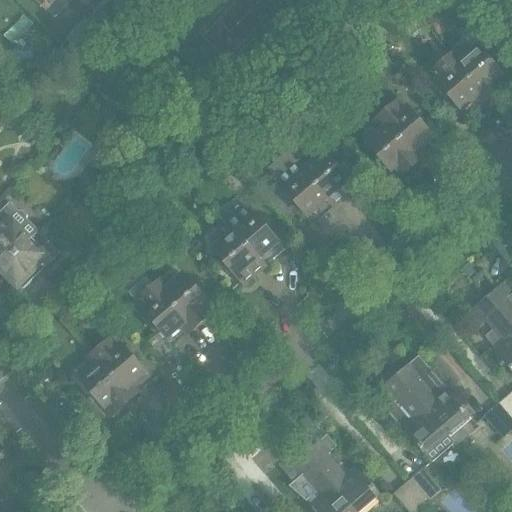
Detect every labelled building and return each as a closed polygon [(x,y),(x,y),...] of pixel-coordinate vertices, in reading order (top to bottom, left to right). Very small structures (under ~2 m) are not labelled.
[(35,0),(46,10),(56,0),(35,0)] [(71,0),(56,0),(46,10),(62,25),(79,8),(71,0)] [(95,98),(123,70),(102,49),(74,77),(95,98)] [(476,53),(457,68),(480,96),(488,104),(508,86),(476,52),(476,53)] [(450,61),(431,78),(461,112),(480,96),(457,68),(451,61),(450,61)] [(228,105),(215,92),(205,102),(218,115),(228,105)] [(250,121),(256,115),(245,102),(238,108),(250,121)] [(410,155),(431,137),(399,104),(380,121),(387,128),(387,129),(410,155),(417,163),(410,155)] [(120,135),(109,127),(93,147),(104,156),(120,135)] [(397,180),(417,163),(410,155),(387,129),(387,128),(366,147),(397,180)] [(352,194),(352,193),(321,159),(302,176),(295,167),(295,168),(302,176),(327,204),(333,211),(352,194)] [(302,176),(295,168),(289,161),(270,177),(276,184),(307,221),(327,204),(302,176)] [(173,174),(163,183),(171,194),(182,184),(173,174)] [(0,271),(0,272),(33,240),(40,233),(29,222),(27,221),(27,217),(22,212),(13,211),(6,204),(0,209),(0,271)] [(257,265),(277,248),(245,211),(226,229),(232,236),(232,237),(257,266),(264,273),(257,265)] [(245,290),(264,273),(257,266),(232,237),(213,253),(245,290)] [(33,240),(0,272),(20,292),(42,270),(44,272),(55,261),(54,261),(61,254),(49,243),(43,250),(33,240)] [(88,275),(96,267),(88,259),(80,267),(88,275)] [(156,289),(147,278),(128,294),(138,305),(133,309),(166,341),(186,328),(192,335),(195,333),(156,289)] [(156,289),(195,333),(213,316),(182,281),(164,297),(156,289)] [(487,301),(488,301),(511,329),(511,291),(506,285),(487,301)] [(487,301),(466,319),(477,331),(485,323),(494,333),(486,340),(495,350),(492,352),(511,374),(511,329),(488,301),(487,301)] [(124,396),(144,377),(112,344),(93,361),(99,368),(131,405),(124,396)] [(418,360),(396,379),(448,439),(453,445),(455,448),(467,438),(466,437),(477,427),(419,359),(418,360)] [(112,419),(131,405),(99,368),(80,383),(112,419)] [(396,379),(373,398),(401,430),(425,459),(430,465),(453,445),(448,439),(396,379)] [(511,393),(499,404),(511,419),(511,393)] [(504,440),(511,433),(511,419),(499,404),(484,417),(504,440)] [(327,438),(305,457),(353,511),(362,511),(380,497),(356,469),(346,478),(328,458),(337,450),(327,438)] [(305,457),(284,475),(293,486),(289,490),(307,505),(308,503),(311,507),(310,508),(313,511),(353,511),(305,457)] [(409,482),(428,505),(444,492),(424,469),(409,482)] [(407,511),(420,511),(428,505),(409,482),(393,495),(407,511)]
